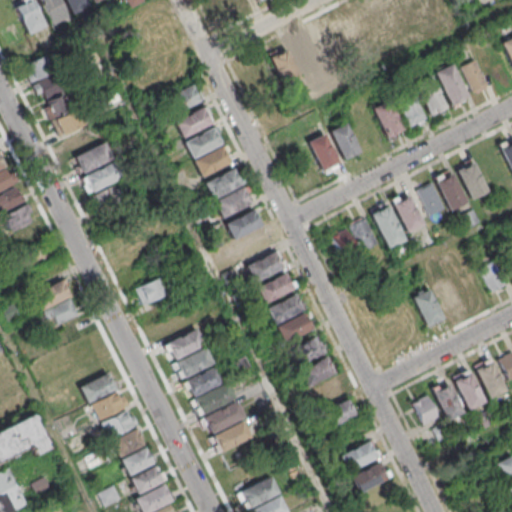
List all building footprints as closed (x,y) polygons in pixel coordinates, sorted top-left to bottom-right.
[(17,0),(11,2),(24,34),(42,26),(31,0),(17,0)] [(66,16),(57,0),(35,0),(49,25),(66,16)] [(62,0),(68,13),(86,6),(83,0),(62,0)] [(247,6),(244,0),(224,0),(231,14),(247,6)] [(388,30),(405,22),(394,0),(375,0),(374,1),(388,30)] [(400,0),(411,18),(427,10),(421,0),(400,0)] [(353,12),(367,41),(384,33),(369,4),(353,12)] [(346,52),(362,44),(348,15),(332,23),(346,52)] [(324,63),(342,53),(326,24),(308,34),(324,63)] [(289,43),(302,75),(319,68),(305,36),(289,43)] [(511,70),(500,46),(511,40),(511,70)] [(267,61),(284,53),(298,81),(281,89),(267,61)] [(29,81),(32,81),(33,95),(62,93),(60,56),(27,58),(29,81)] [(459,66),(471,93),(486,87),(474,60),(459,66)] [(433,76),(450,68),(467,100),(450,109),(433,76)] [(412,87),(429,79),(445,111),(428,120),(412,87)] [(200,101),(193,84),(168,93),(174,111),(200,101)] [(70,92),(43,103),(57,136),(83,125),(70,92)] [(392,102),(409,94),(423,122),(406,130),(392,102)] [(371,112),(388,104),(402,132),(385,141),(371,112)] [(172,125),(201,110),(209,127),(181,141),(172,125)] [(108,160),(101,142),(95,144),(88,127),(62,137),(77,173),(108,160)] [(328,135),(344,127),(359,155),(342,163),(328,135)] [(182,146),(211,131),(219,148),(190,163),(182,146)] [(306,145),(323,137),(337,166),(320,174),(306,145)] [(511,181),(498,152),(511,145),(511,181)] [(191,164),(220,149),(228,166),(200,181),(191,164)] [(85,193),(115,181),(109,164),(78,176),(85,193)] [(456,175),(472,166),(486,195),(470,203),(456,175)] [(202,187),(231,172),(239,189),(211,203),(202,187)] [(434,185),(451,177),(465,206),(448,214),(434,185)] [(440,210),(428,183),(415,189),(427,216),(440,210)] [(87,197),(95,213),(121,199),(113,184),(87,197)] [(211,205),(240,190),(249,207),(220,222),(211,205)] [(391,207),(407,199),(422,227),(405,235),(391,207)] [(1,215),(9,234),(10,233),(17,251),(43,240),(35,222),(34,222),(26,205),(1,215)] [(369,218),(386,209),(404,244),(386,253),(369,218)] [(222,227),(251,213),(260,229),(231,244),(222,227)] [(361,251),(374,243),(360,217),(346,225),(361,251)] [(354,250),(344,227),(328,234),(339,257),(354,250)] [(233,248),(262,233),(270,250),(242,265),(233,248)] [(244,269),(273,254),(281,271),(253,286),(244,269)] [(504,285),(492,260),(477,268),(488,292),(504,285)] [(467,304),(484,295),(468,267),(452,276),(467,304)] [(255,291),(284,276),(292,293),(264,308),(255,291)] [(430,286),(445,316),(462,307),(447,277),(430,286)] [(133,286),(139,304),(164,296),(158,278),(133,286)] [(37,296),(61,284),(69,300),(45,312),(37,296)] [(441,319),(426,288),(409,297),(424,327),(441,319)] [(265,313),(294,298),(302,315),(273,330),(265,313)] [(45,313),(70,301),(78,317),(53,329),(45,313)] [(274,331),(303,317),(311,333),(283,348),(274,331)] [(165,347),(194,333),(202,349),(173,364),(165,347)] [(285,355),(314,341),(322,357),(294,372),(285,355)] [(174,366),(203,351),(211,368),(183,382),(174,366)] [(506,380),(511,376),(511,354),(510,351),(495,358),(506,380)] [(487,398),(503,389),(487,359),(471,367),(487,398)] [(296,376),(325,362),(334,378),(305,393),(296,376)] [(464,410),(481,402),(467,369),(450,377),(464,410)] [(183,385),(212,370),(221,387),(192,402),(183,385)] [(76,387),(84,403),(116,386),(109,371),(76,387)] [(460,413),(446,381),(429,388),(443,420),(460,413)] [(307,396),(336,382),(344,398),(315,413),(307,396)] [(192,403),(224,387),(232,403),(201,420),(192,403)] [(91,407),(115,395),(123,411),(99,423),(91,407)] [(410,402),(419,425),(435,418),(426,395),(410,402)] [(316,418),(345,403),(354,420),(325,434),(316,418)] [(201,423),(234,406),(242,422),(210,439),(201,423)] [(100,426),(124,414),(132,430),(108,442),(100,426)] [(0,435),(30,420),(31,421),(33,421),(34,424),(33,426),(44,448),(46,448),(48,451),(47,453),(31,460),(27,452),(0,465),(0,435)] [(211,441),(239,427),(248,443),(219,458),(211,441)] [(109,445),(134,433),(142,449),(117,461),(109,445)] [(338,460),(366,445),(375,462),(346,476),(338,460)] [(119,463),(143,451),(151,468),(127,480),(119,463)] [(492,463),(506,492),(511,488),(511,461),(509,455),(492,463)] [(348,480),(377,466),(385,482),(357,497),(348,480)] [(0,471),(0,511),(14,511),(26,506),(7,468),(0,471)] [(128,482),(152,470),(160,486),(136,498),(128,482)] [(248,511),(240,495),(269,480),(277,497),(248,511)] [(103,506),(118,498),(112,486),(97,494),(103,506)] [(137,511),(133,503),(161,489),(169,505),(155,511),(137,511)] [(253,511),(277,500),(282,511),(253,511)]
